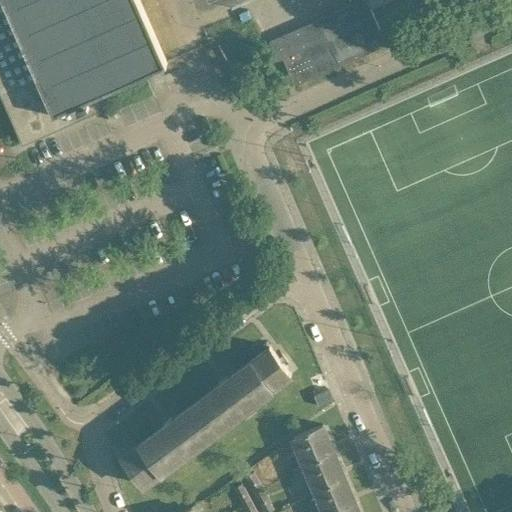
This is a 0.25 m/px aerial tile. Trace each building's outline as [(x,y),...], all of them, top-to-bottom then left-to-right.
[(0,0),(0,92),(23,144),(104,108),(97,93),(166,63),(138,0),(0,0)] [(385,42),(366,0),(361,0),(269,40),(278,60),(282,58),(294,85),(386,45),(385,42)] [(116,117),(114,111),(113,109),(106,112),(110,120),(116,117)] [(291,374),(269,345),(251,359),(272,388),(291,374)] [(272,388),(251,359),(228,375),(227,374),(218,381),(219,382),(196,399),(218,428),(272,388)] [(141,441),(162,470),(218,428),(196,399),(173,417),(172,415),(163,422),(164,423),(141,441)] [(323,423),(297,434),(291,437),(293,440),(324,511),(361,511),(356,500),(354,502),(349,492),(352,491),(345,474),(342,476),(338,467),(341,466),(334,449),(331,450),(327,441),(330,439),(323,423)] [(162,470),(141,441),(122,455),(144,484),(162,470)] [(254,471),(245,475),(250,485),(259,480),(254,471)] [(264,489),(259,480),(250,485),(255,494),(264,489)] [(243,483),(234,487),(239,497),(248,492),(243,483)] [(269,499),(264,489),(255,494),(260,503),(269,499)] [(252,502),(248,492),(239,497),(243,506),(252,502)] [(267,511),(274,508),(269,499),(260,503),(265,511),(267,511)] [(255,511),(257,511),(252,502),(243,506),(246,511),(255,511)]
